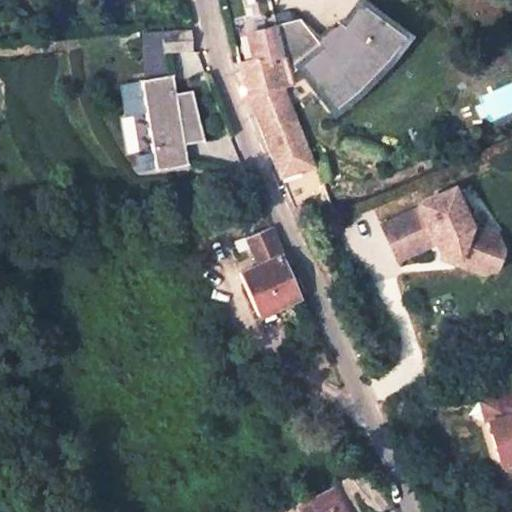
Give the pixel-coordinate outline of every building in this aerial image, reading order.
[(292,14),(268,19),(269,26),(280,78),(293,68),(328,111),(350,92),(344,80),(374,55),(385,64),(407,45),(372,3),(342,27),(335,18),(312,38),(292,14)] [(269,26),(247,35),(252,62),(233,66),(245,99),(274,91),(282,89),(280,78),(269,26)] [(193,35),(167,35),(169,56),(199,53),(193,35)] [(131,92),(153,180),(184,172),(179,152),(199,146),(188,100),(172,105),(166,82),(131,92)] [(274,91),(245,99),(273,172),(306,162),(289,121),(274,91)] [(416,217),(377,235),(393,269),(432,250),(436,260),(455,267),(453,273),(479,281),(493,275),(499,258),(493,244),(467,236),(448,197),(414,213),(416,217)] [(234,216),(241,239),(267,231),(256,207),(234,216)] [(222,228),(208,230),(212,243),(224,242),(222,228)] [(251,272),(234,279),(251,318),(298,301),(267,231),(241,239),(251,272)] [(455,267),(436,260),(440,268),(453,273),(455,267)] [(0,350),(11,346),(0,313),(0,312),(0,350)] [(511,403),(501,407),(507,428),(511,426),(511,403)] [(511,426),(507,428),(492,432),(501,463),(502,466),(505,468),(508,470),(510,471),(511,470),(511,426)] [(338,511),(330,493),(296,506),(298,511),(338,511)]
